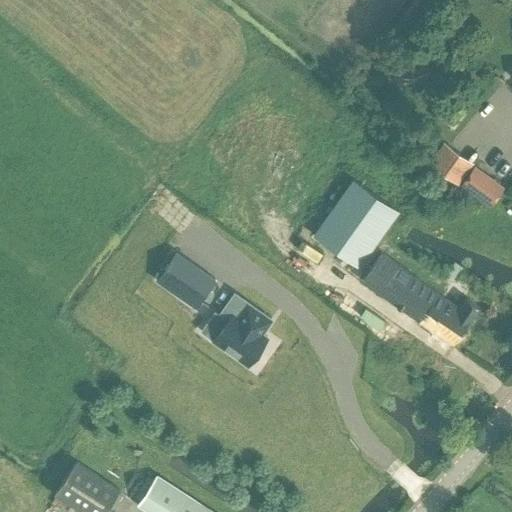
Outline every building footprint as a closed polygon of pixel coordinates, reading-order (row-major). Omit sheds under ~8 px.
[(407,50),(389,77),(417,96),(435,70),(407,50)] [(457,183),(470,164),(442,143),(428,162),(457,183)] [(368,158),(329,213),(374,245),(414,190),(368,158)] [(474,167),(460,185),(488,206),(501,187),(474,167)] [(175,252),(156,279),(195,307),(214,279),(175,252)] [(458,309),(396,265),(377,293),(451,346),(478,309),(464,299),(458,309)] [(214,337),(212,340),(247,364),(250,360),(254,361),(260,352),(258,349),(261,345),(266,338),(266,337),(261,333),(270,319),(234,293),(219,314),(217,316),(225,322),(214,337)] [(81,511),(103,511),(118,491),(75,461),(53,493),(81,511)] [(153,479),(138,468),(121,493),(149,511),(213,511),(156,474),(153,479)]
